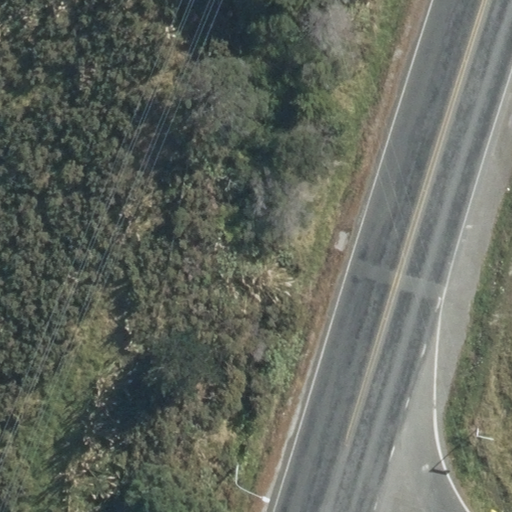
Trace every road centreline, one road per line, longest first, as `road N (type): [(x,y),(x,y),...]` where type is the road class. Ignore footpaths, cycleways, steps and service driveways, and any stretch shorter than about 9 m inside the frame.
road 1 (secondary): [(329,511),(490,0)]
road 2 (track): [(73,511),(184,179),(202,0)]
